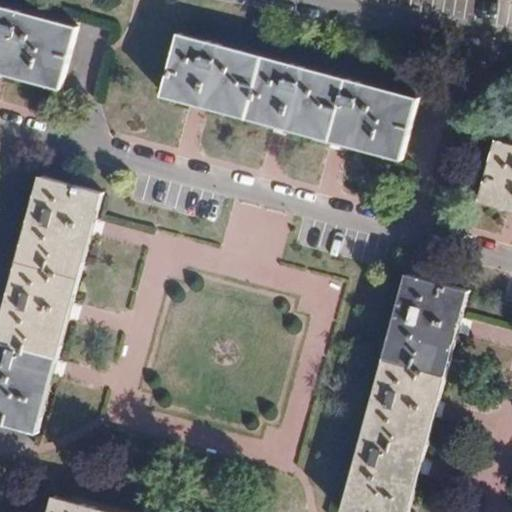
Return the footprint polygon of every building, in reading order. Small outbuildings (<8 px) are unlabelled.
[(79,27),(0,5),(0,72),(63,89),(79,27)] [(421,98),(180,34),(164,95),(200,105),(287,128),(341,143),(405,160),(421,98)] [(511,142),(498,139),(481,202),(511,210),(511,142)] [(0,336),(0,422),(41,433),(58,369),(73,312),(96,223),(105,193),(43,176),(0,336)] [(344,511),(411,511),(424,466),(439,411),(462,324),(471,292),(408,275),(344,511)] [(112,511),(56,497),(51,511),(112,511)]
